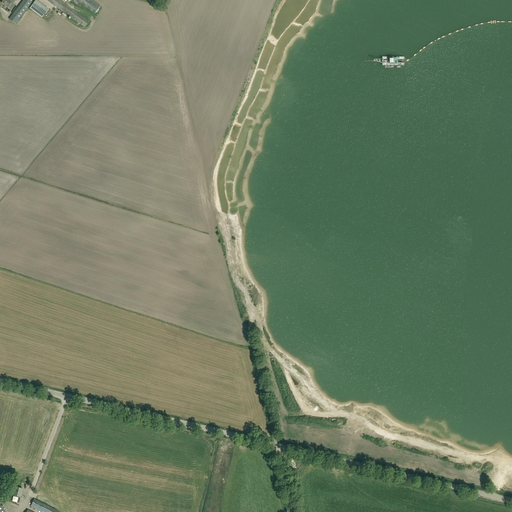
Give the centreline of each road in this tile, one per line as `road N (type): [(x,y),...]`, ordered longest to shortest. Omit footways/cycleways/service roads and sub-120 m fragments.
road 1 (unclassified): [(276,446),(0,382)]
road 2 (unclassified): [(511,501),(276,446)]
road 3 (track): [(511,464),(379,432),(359,419)]
